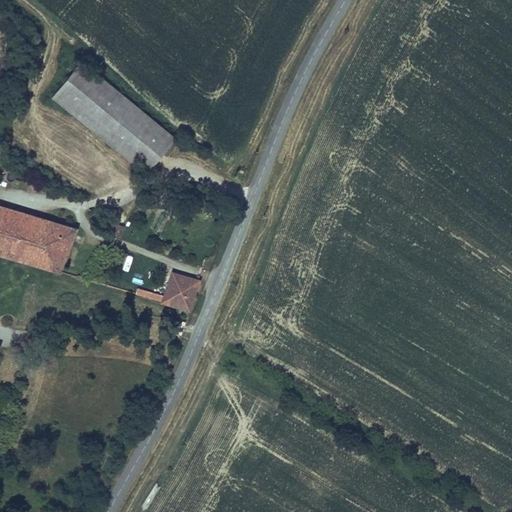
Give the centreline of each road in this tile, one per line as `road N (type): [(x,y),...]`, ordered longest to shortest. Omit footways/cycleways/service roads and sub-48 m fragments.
road 1 (track): [(134,511),(229,329),(327,82),(375,0)]
road 2 (tertiary): [(107,511),(191,353),(300,81),(346,0)]
road 3 (unknown): [(222,273),(118,240),(97,228),(90,207),(123,182),(176,169),(253,196)]
road 4 (unknown): [(204,320),(102,322),(31,334),(0,325)]
